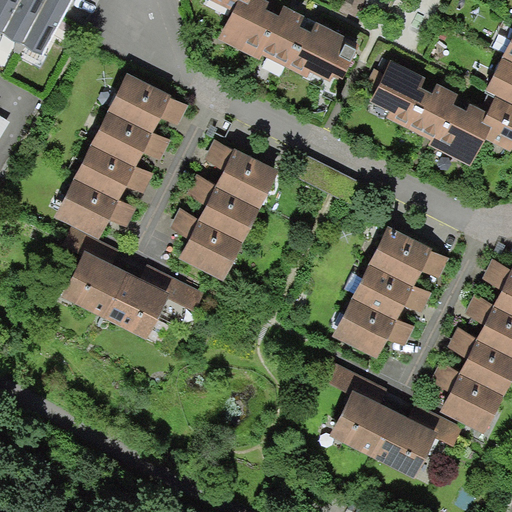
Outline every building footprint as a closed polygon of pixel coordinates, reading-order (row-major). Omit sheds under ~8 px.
[(0,0),(0,31),(17,0),(0,0)] [(44,0),(21,0),(2,33),(20,43),(44,0)] [(71,0),(48,0),(23,44),(41,54),(71,0)] [(238,0),(219,39),(327,88),(333,73),(341,78),(355,50),(346,44),(348,38),(329,29),(296,15),(265,0),(264,0),(251,0),(249,4),(238,0)] [(511,62),(501,57),(486,92),(495,97),(511,105),(511,62)] [(390,62),(368,110),(379,116),(414,135),(446,153),(469,165),(491,127),(482,123),(487,111),(390,62)] [(179,124),(188,104),(172,99),(126,76),(109,109),(153,130),(160,119),(179,124)] [(511,105),(495,97),(477,132),(511,150),(511,148),(511,105)] [(161,160),(170,140),(154,135),(108,112),(90,144),(135,166),(142,155),(161,160)] [(235,151),(217,139),(206,157),(225,169),(218,184),(261,205),(280,173),(235,151)] [(145,195),(154,175),(138,170),(92,147),(74,179),(119,201),(126,190),(145,195)] [(215,185),(197,173),(187,191),(205,204),(200,218),(245,240),(261,207),(215,185)] [(127,228),(136,208),(120,203),(74,180),(54,215),(98,238),(108,223),(127,228)] [(199,220),(181,208),(170,226),(189,238),(179,259),(223,280),(244,242),(199,220)] [(84,256),(63,297),(148,340),(171,300),(186,307),(195,289),(162,272),(107,245),(71,226),(62,244),(84,256)] [(443,276),(451,257),(436,252),(390,229),(371,262),(415,284),(424,271),(443,276)] [(511,270),(493,260),(482,278),(501,291),(495,306),(511,313),(511,270)] [(423,313),(432,293),(416,288),(370,265),(353,296),(397,319),(405,308),(423,313)] [(511,315),(494,306),(476,294),(465,312),(484,325),(479,340),(511,355),(511,315)] [(405,345),(414,325),(398,320),(352,297),(333,338),(376,357),(387,340),(405,345)] [(511,356),(477,340),(459,328),(448,346),(467,358),(461,373),(506,394),(511,382),(511,356)] [(459,374),(442,362),(431,380),(450,393),(440,411),(485,435),(505,396),(459,374)] [(351,394),(330,435),(415,477),(438,438),(453,445),(462,427),(430,411),(378,384),(338,364),(330,382),(351,394)]
